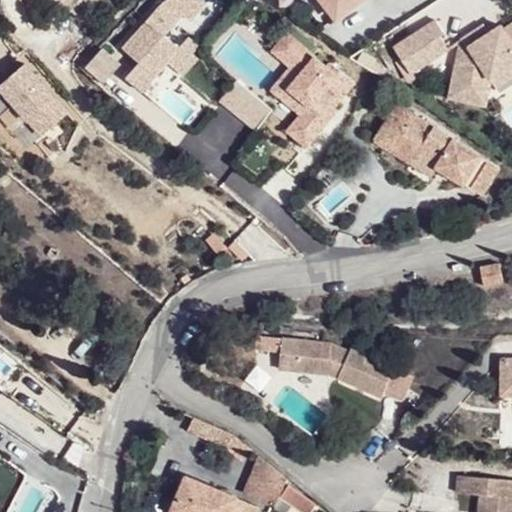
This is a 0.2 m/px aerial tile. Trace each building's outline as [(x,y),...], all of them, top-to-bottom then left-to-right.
[(142,63),(129,79),(144,92),(182,49),(166,36),(188,12),(174,0),(168,0),(126,49),(142,63)] [(174,0),(188,12),(190,14),(201,0),(174,0)] [(324,0),(336,15),(355,0),(324,0)] [(438,16),(393,44),(410,67),(449,43),(441,31),(445,28),(438,16)] [(484,20),(463,34),(474,37),(489,28),(484,20)] [(474,37),(463,34),(454,80),(487,88),(489,74),(511,59),(511,21),(504,26),(501,21),(489,28),(474,37)] [(288,30),(272,49),(291,65),(271,88),(299,111),(285,129),(304,144),(354,84),(288,30)] [(511,59),(489,74),(495,83),(511,72),(511,59)] [(487,88),(454,80),(451,93),(484,101),(487,88)] [(221,99),(253,127),(269,109),(237,81),(221,99)] [(419,157),(437,169),(440,166),(482,194),(501,166),(400,99),(391,112),(402,119),(405,114),(415,120),(396,148),(416,161),(419,157)] [(402,119),(391,112),(376,135),(396,148),(415,120),(405,114),(402,119)] [(419,157),(416,161),(435,173),(437,169),(419,157)] [(501,263),(480,266),(483,285),(504,282),(501,263)] [(330,343),(282,337),(280,364),(298,365),(297,371),(329,373),(331,368),(340,372),(337,377),(381,398),(396,368),(353,347),(351,352),(330,343)] [(511,359),(503,359),(503,382),(511,381),(511,359)] [(340,372),(331,368),(329,373),(337,377),(340,372)] [(511,381),(503,382),(502,396),(511,396),(511,381)] [(283,481),(257,457),(243,492),(273,505),(277,496),(283,481)] [(254,511),(256,509),(184,477),(168,511),(254,511)] [(485,478),(463,477),(462,492),(484,493),(485,478)] [(511,481),(485,478),(484,493),(482,511),(511,511),(511,497),(511,481)] [(294,489),(283,481),(277,496),(284,502),(294,489)] [(294,489),(284,502),(295,511),(308,511),(314,506),(294,489)]
